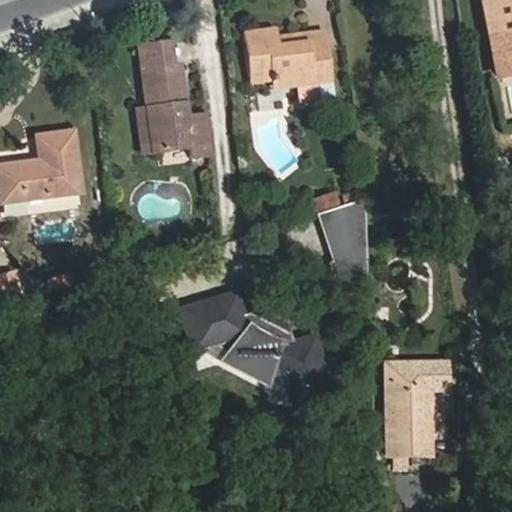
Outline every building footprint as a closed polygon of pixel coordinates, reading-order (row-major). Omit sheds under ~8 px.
[(331,81),(327,48),(308,51),(306,41),(277,45),(275,36),(274,28),(241,32),(248,84),(270,81),(271,90),(295,86),(316,83),(331,81)] [(327,48),(324,30),(275,36),(277,45),(306,41),(308,51),(327,48)] [(511,75),(511,37),(511,38),(509,32),(489,36),(497,79),(511,75)] [(172,67),(169,43),(149,46),(152,70),(172,67)] [(185,118),(179,66),(172,67),(152,70),(149,46),(137,47),(145,110),(150,153),(189,148),(190,158),(207,156),(202,116),(185,118)] [(319,101),(316,83),(295,86),(297,104),(319,101)] [(150,153),(145,110),(135,111),(141,155),(150,153)] [(0,203),(79,194),(71,133),(35,137),(38,162),(0,166),(0,203)] [(343,203),(361,197),(359,190),(341,196),(343,203)] [(336,204),(333,194),(310,202),(313,212),(336,204)] [(151,263),(147,246),(113,255),(115,273),(151,263)] [(0,306),(20,300),(12,274),(0,277),(0,306)] [(288,345),(283,326),(272,320),(261,314),(242,320),(234,294),(179,311),(191,354),(207,349),(207,347),(217,344),(228,351),(219,362),(242,374),(264,386),(268,372),(280,378),(283,388),(281,389),(286,405),(329,392),(327,387),(320,363),(312,337),(288,345)] [(286,320),(264,308),(261,314),(272,320),(283,326),(286,320)] [(337,384),(331,360),(320,363),(327,387),(337,384)] [(428,457),(427,391),(445,391),(444,364),(383,365),(384,457),(428,457)]
